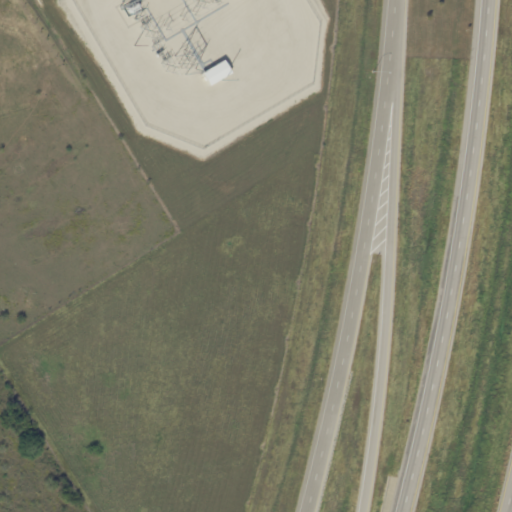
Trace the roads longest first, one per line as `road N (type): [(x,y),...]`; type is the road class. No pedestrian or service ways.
road 1 (tertiary): [(392,0),(368,195),(301,511)]
road 2 (motorway): [(482,0),(465,180),(397,511)]
road 3 (motorway): [(392,11),(385,239),(357,511)]
